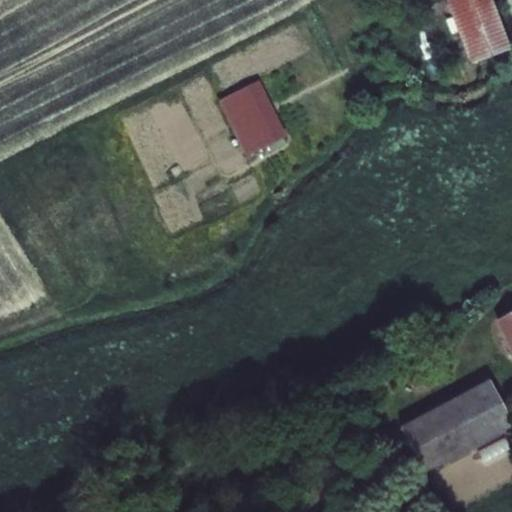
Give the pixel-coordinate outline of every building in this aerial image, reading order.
[(491,0),(444,0),(469,61),(509,46),(491,0)] [(259,83),(217,104),(244,157),(286,136),(259,83)] [(511,311),(493,323),(511,353),(511,311)] [(511,417),(511,414),(489,375),(399,428),(423,470),(511,417)] [(462,465),(439,476),(453,506),(476,496),(462,465)]
